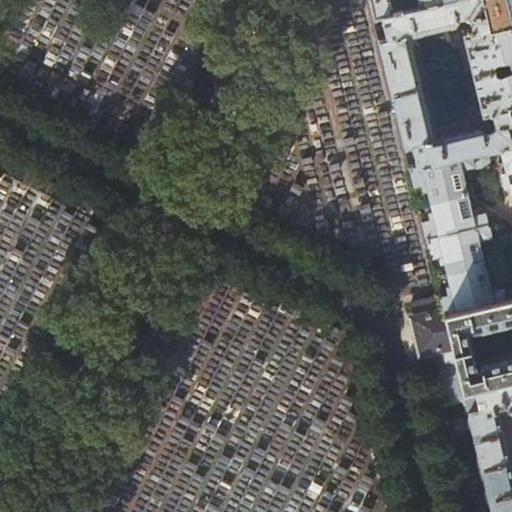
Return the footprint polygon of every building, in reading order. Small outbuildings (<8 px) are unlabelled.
[(369,0),(375,20),(384,18),(397,14),(394,0),(369,0)] [(511,0),(457,0),(422,9),(397,14),(384,18),(389,40),(380,42),(392,96),(422,88),(410,37),(416,36),(416,37),(455,28),(459,23),(458,21),(463,20),(472,23),(474,32),(471,33),(471,34),(464,36),(474,75),(496,70),(495,67),(497,64),(511,63),(511,66),(511,65),(511,0)] [(420,0),(422,9),(457,0),(420,0)] [(511,65),(511,66),(511,73),(501,78),(497,77),(496,70),(474,75),(484,118),(491,117),(492,119),(495,118),(496,127),(491,133),(485,135),(485,133),(483,132),(479,130),(440,139),(440,140),(435,142),(422,88),(392,96),(405,149),(414,147),(419,168),(488,151),(501,148),(511,145),(511,65)] [(511,145),(501,148),(507,175),(503,176),(506,189),(510,188),(511,194),(511,145)] [(491,164),(488,151),(419,168),(410,170),(414,187),(422,185),(424,194),(429,192),(434,214),(429,215),(431,222),(423,224),(428,244),(488,229),(485,216),(470,220),(459,172),(474,168),(474,171),(486,168),(491,164)] [(112,222),(122,227),(126,218),(127,216),(117,211),(116,213),(112,222)] [(491,240),(488,229),(428,244),(431,260),(439,258),(441,265),(446,264),(452,290),(447,292),(449,300),(441,302),(445,317),(505,302),(504,293),(503,292),(487,296),(475,244),(491,240)] [(455,359),(445,317),(441,302),(440,297),(409,305),(424,366),(455,359)] [(511,300),(505,302),(445,317),(455,359),(460,378),(464,394),(475,392),(511,382),(511,300)] [(465,400),(464,394),(460,378),(442,383),(447,404),(465,400)] [(511,382),(475,392),(480,411),(468,414),(481,469),(511,462),(500,410),(506,408),(511,412),(511,411),(511,382)] [(511,511),(511,463),(511,462),(481,469),(491,511),(511,511)]
